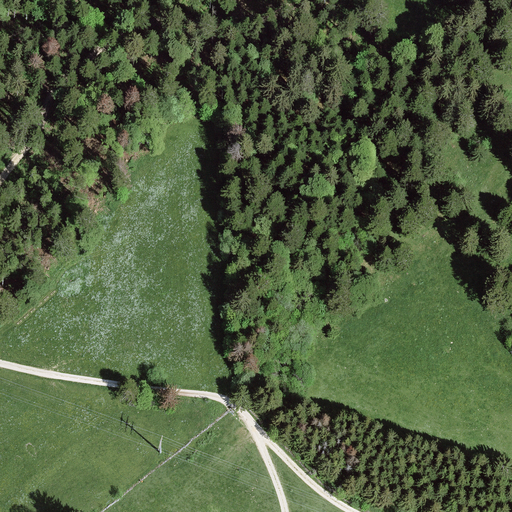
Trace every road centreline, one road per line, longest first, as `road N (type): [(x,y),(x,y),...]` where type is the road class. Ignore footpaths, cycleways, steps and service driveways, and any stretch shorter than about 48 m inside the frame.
road 1 (track): [(0,363),(224,399),(254,427)]
road 2 (track): [(254,427),(324,494),(356,511)]
